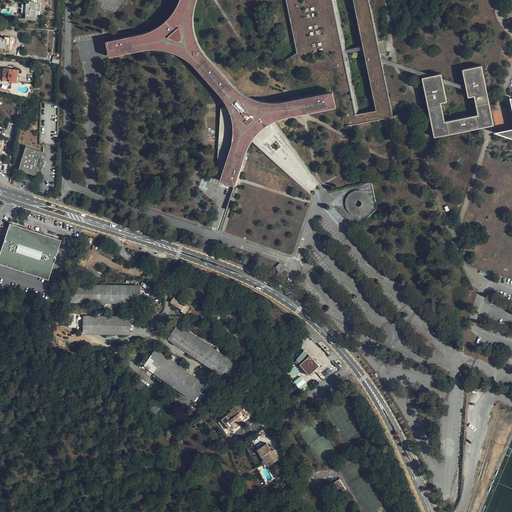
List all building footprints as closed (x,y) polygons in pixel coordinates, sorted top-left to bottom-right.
[(249,145),(251,140),(261,129),(274,120),(278,119),(284,116),(336,106),(333,91),(279,101),(265,101),(254,99),(244,94),(235,87),(204,52),(199,44),(195,35),(193,22),(194,13),(195,5),(196,0),(180,0),(176,9),(170,17),(164,23),(155,28),(144,33),(106,41),(110,56),(147,49),(154,48),(162,48),(168,50),(175,52),(184,56),(193,63),(220,94),(225,100),(227,105),(221,108),(216,176),(221,178),(220,180),(226,183),(235,185),(246,151),(249,145)] [(286,0),(300,65),(333,58),(347,126),(393,116),(382,62),(381,58),(368,0),(286,0)] [(36,19),(36,14),(36,10),(40,10),(41,4),(31,3),(30,5),(27,5),(27,9),(26,19),(36,19)] [(0,49),(1,49),(1,48),(4,49),(3,50),(6,50),(6,44),(10,45),(11,37),(5,36),(5,38),(2,38),(2,37),(0,36),(0,49)] [(432,75),(381,58),(382,62),(425,76),(432,75)] [(487,93),(486,87),(482,65),(481,65),(463,69),(462,69),(466,86),(467,90),(468,97),(474,96),(478,114),(445,121),(441,102),(447,101),(443,82),(442,78),(441,73),(432,75),(425,76),(422,77),(434,136),(434,137),(482,127),(487,126),(493,125),(493,124),(494,124),(489,101),(488,97),(487,93)] [(4,68),(2,80),(17,82),(19,70),(4,68)] [(466,86),(442,78),(443,82),(467,90),(466,86)] [(510,101),(490,94),(489,98),(511,105),(510,101)] [(511,138),(511,97),(509,97),(510,101),(511,105),(511,108),(511,128),(496,131),(496,133),(511,138)] [(320,184),(274,120),(261,129),(251,140),(309,194),(320,184)] [(43,151),(26,145),(18,169),(36,175),(43,151)] [(346,208),(349,211),(352,214),(356,215),(360,215),(364,214),(368,211),(370,208),(371,204),(371,199),(369,195),(366,192),(363,190),(358,189),(354,190),(350,192),(347,195),(345,199),(345,204),(346,208)] [(10,223),(0,254),(0,262),(49,278),(62,239),(10,223)] [(455,261),(451,258),(446,266),(453,270),(456,266),(455,261)] [(280,263),(276,267),(279,275),(288,267),(280,263)] [(72,285),(71,302),(140,303),(140,286),(72,285)] [(173,297),(170,302),(184,310),(183,312),(185,313),(190,306),(185,304),(186,302),(173,294),(171,296),(173,297)] [(84,316),(83,333),(130,334),(130,317),(84,316)] [(168,339),(229,379),(238,365),(178,325),(168,339)] [(322,365),(304,349),(296,359),(311,375),(322,365)] [(155,350),(144,365),(195,399),(205,384),(155,350)] [(296,366),(289,372),(293,375),(299,370),(296,366)] [(206,385),(205,384),(195,399),(195,400),(196,401),(202,392),(203,390),(205,387),(206,386),(206,385)] [(242,410),(243,410),(237,401),(233,404),(234,407),(230,410),(231,411),(222,418),(222,419),(228,426),(230,430),(235,427),(234,425),(241,419),(243,421),(247,417),(247,416),(242,410)] [(160,408),(153,404),(148,413),(155,417),(160,408)] [(243,423),(243,421),(241,419),(234,425),(235,427),(236,428),(239,426),(240,425),(243,423)] [(257,450),(265,461),(268,465),(280,457),(271,445),(269,446),(267,443),(257,450)] [(272,444),(271,445),(280,457),(281,456),(272,444)] [(330,485),(336,495),(346,489),(340,479),(330,485)]
